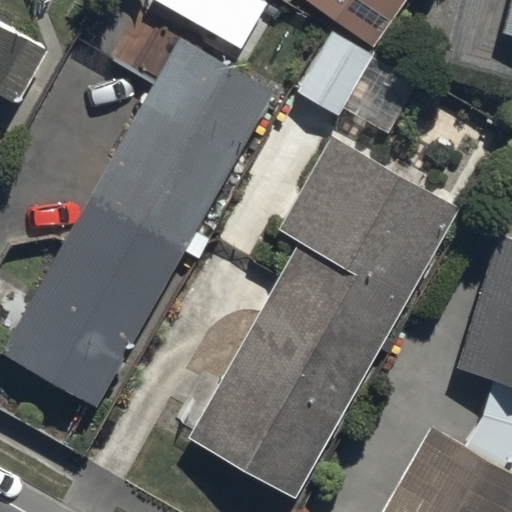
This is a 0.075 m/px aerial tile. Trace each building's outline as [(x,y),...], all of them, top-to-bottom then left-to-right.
[(303,0),(372,48),(405,0),(303,0)] [(511,0),(507,0),(498,34),(511,37),(511,0)] [(0,115),(40,50),(0,25),(0,115)] [(294,95),(335,119),(370,59),(330,35),(294,95)] [(0,352),(0,357),(95,411),(276,96),(179,41),(0,352)] [(184,442),(290,503),(457,210),(327,137),(273,232),(296,245),(184,442)] [(453,375),(511,391),(511,239),(493,235),(453,375)] [(379,511),(511,511),(511,429),(438,406),(379,511)]
